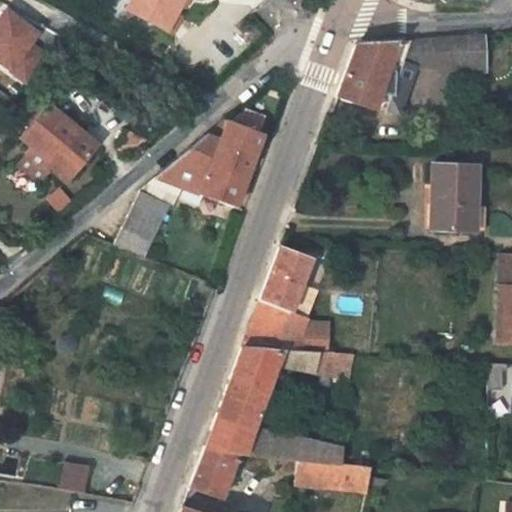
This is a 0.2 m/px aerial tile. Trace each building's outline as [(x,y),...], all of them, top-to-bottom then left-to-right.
[(132,0),(126,10),(135,15),(142,0),(132,0)] [(142,0),(135,15),(165,31),(181,0),(142,0)] [(45,54),(33,44),(40,35),(7,10),(0,18),(0,61),(25,81),(45,54)] [(230,59),(250,42),(233,22),(213,40),(230,59)] [(483,43),(482,37),(482,34),(450,36),(448,66),(484,64),(483,43)] [(448,70),(448,66),(450,36),(449,36),(408,39),(399,67),(411,68),(448,70)] [(390,65),(399,67),(408,39),(354,43),(334,99),(371,111),(373,105),(386,109),(396,78),(386,75),(390,65)] [(396,78),(399,67),(390,65),(386,75),(396,78)] [(411,68),(399,67),(396,78),(407,81),(411,68)] [(407,81),(396,78),(386,109),(397,113),(407,81)] [(30,125),(46,106),(33,94),(17,113),(30,125)] [(64,183),(95,146),(77,131),(69,124),(46,106),(30,125),(19,139),(31,148),(18,164),(40,183),(49,171),(64,183)] [(69,124),(77,131),(83,124),(75,117),(69,124)] [(211,129),(139,190),(170,204),(180,186),(233,206),(260,135),(223,120),(211,129)] [(441,142),(441,131),(430,131),(430,141),(441,142)] [(434,230),(474,231),(474,207),(476,167),(431,166),(429,207),(434,207),(434,230)] [(141,257),(167,205),(139,191),(111,245),(119,248),(136,255),(141,257)] [(486,231),(486,230),(486,208),(474,207),(474,231),(486,231)] [(136,255),(119,248),(114,260),(130,267),(136,255)] [(309,260),(278,248),(256,307),(280,316),(282,310),(289,313),(309,260)] [(511,254),(497,254),(496,343),(511,342),(511,254)] [(280,316),(256,307),(246,333),(263,339),(300,343),(309,322),(309,319),(289,313),(282,310),(280,316)] [(296,353),(325,355),(327,323),(309,322),(300,343),(296,353)] [(351,357),(325,355),(296,353),(240,349),(219,403),(208,433),(241,437),(242,432),(251,433),(253,427),(262,403),(273,372),(275,367),(318,375),(316,384),(325,386),(327,385),(329,384),(330,377),(347,380),(351,357)] [(505,365),(485,363),(485,388),(500,388),(500,369),(505,370),(505,365)] [(280,375),(273,372),(262,403),(269,406),(280,375)] [(241,437),(208,433),(201,450),(235,454),(256,456),(270,458),(274,439),(281,434),(253,427),(251,433),(242,432),(241,437)] [(340,448),(281,434),(274,439),(270,458),(297,461),(337,465),(340,448)] [(235,454),(201,450),(187,488),(219,499),(235,454)] [(82,491),(86,463),(60,459),(56,487),(82,491)] [(366,469),(337,465),(297,461),(296,474),(295,483),(364,492),(366,469)]
